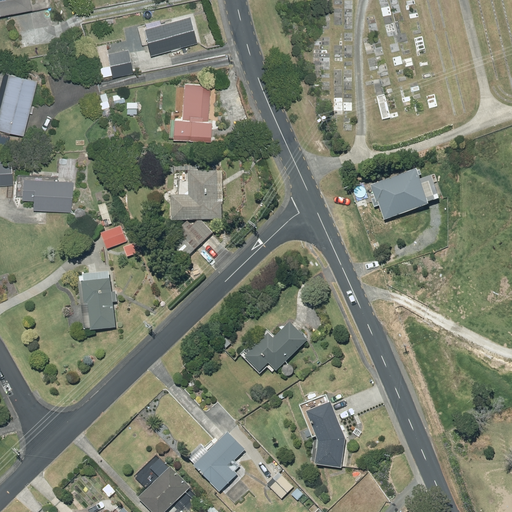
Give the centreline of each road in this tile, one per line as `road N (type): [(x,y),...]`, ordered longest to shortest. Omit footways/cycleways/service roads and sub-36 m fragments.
road 1 (residential): [(49,448),(315,205)]
road 2 (tertiary): [(315,205),(448,511)]
road 3 (tertiary): [(236,0),(250,54),(315,205)]
